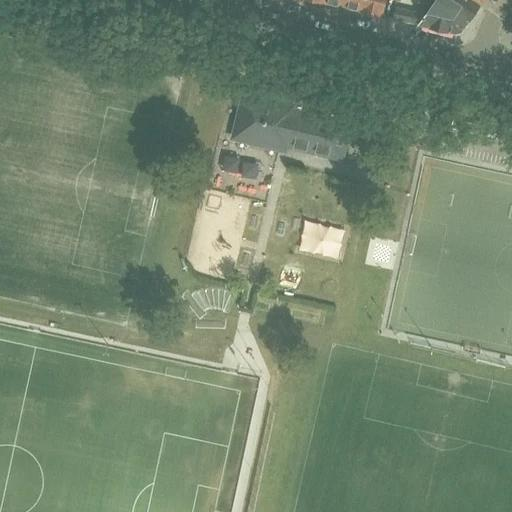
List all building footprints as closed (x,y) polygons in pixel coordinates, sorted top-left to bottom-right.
[(363,0),(344,0),(343,5),(361,9),(363,0)] [(363,0),(361,9),(382,14),(385,0),(363,0)] [(394,17),(455,32),(462,30),(469,20),(438,0),(421,0),(419,13),(396,8),(394,17)] [(438,0),(469,20),(479,5),(471,0),(438,0)] [(251,82),(248,98),(340,120),(344,104),(345,104),(345,103),(251,80),(250,82),(251,82)] [(244,97),(236,132),(284,143),(283,145),(308,151),(308,149),(340,156),(348,122),(340,120),(248,98),(244,97)] [(485,126),(454,119),(438,115),(436,125),(483,136),(485,126)]
